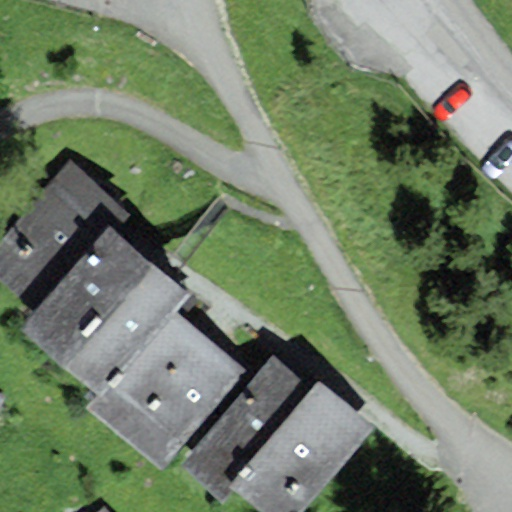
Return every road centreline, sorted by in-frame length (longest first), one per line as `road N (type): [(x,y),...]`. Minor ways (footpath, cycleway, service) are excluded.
road 1 (residential): [(281,181),(420,390),(511,467)]
road 2 (residential): [(281,181),(149,119),(97,105),(64,104),(0,130)]
road 3 (residential): [(201,0),(281,181)]
